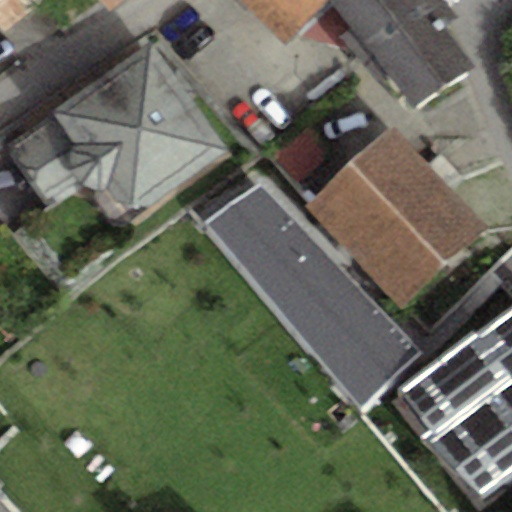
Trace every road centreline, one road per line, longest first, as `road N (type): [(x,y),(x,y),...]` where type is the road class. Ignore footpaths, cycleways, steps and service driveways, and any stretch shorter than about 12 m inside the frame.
road 1 (residential): [(152,0),(0,108)]
road 2 (residential): [(511,145),(490,105),(472,7)]
